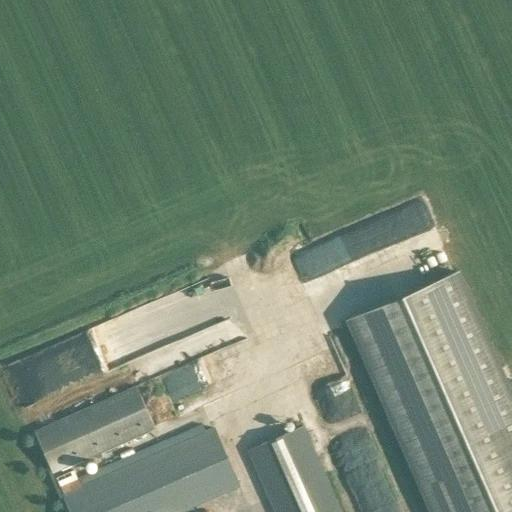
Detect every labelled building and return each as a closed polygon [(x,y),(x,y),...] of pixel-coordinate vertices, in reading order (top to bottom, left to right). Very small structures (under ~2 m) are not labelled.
[(505,511),(511,509),(511,398),(458,274),(351,320),(434,511),(505,511)] [(160,371),(172,406),(258,376),(244,337),(234,341),(227,321),(146,350),(154,373),(160,371)] [(312,331),(290,341),(321,411),(339,403),(332,389),(337,387),(312,331)] [(0,367),(0,368),(17,409),(50,395),(33,353),(0,367)] [(35,429),(54,472),(156,428),(137,384),(35,429)] [(80,484),(74,470),(57,477),(63,491),(62,492),(70,511),(180,511),(241,486),(214,425),(80,484)] [(249,448),(277,511),(341,511),(303,425),(249,448)]
